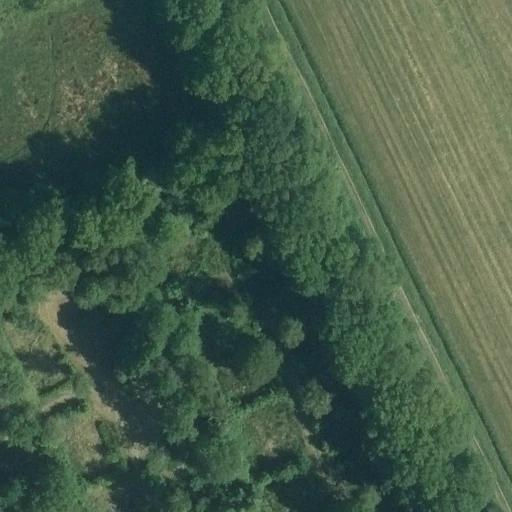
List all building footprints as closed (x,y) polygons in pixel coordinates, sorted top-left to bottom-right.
[(162,277),(173,271),(154,239),(143,246),(162,277)] [(297,268),(291,271),(294,278),(300,275),(297,268)] [(220,347),(207,325),(201,328),(195,318),(182,326),(201,358),(220,347)] [(9,339),(25,376),(37,371),(28,349),(33,347),(26,331),(9,339)] [(332,335),(324,339),(328,349),(337,345),(332,335)] [(153,336),(148,340),(152,346),(158,343),(153,336)] [(220,393),(225,404),(258,388),(253,377),(220,393)] [(179,397),(172,401),(175,407),(182,403),(179,397)] [(209,443),(199,448),(202,454),(212,448),(209,443)] [(10,479),(35,470),(31,458),(6,466),(10,479)] [(83,462),(83,474),(98,475),(98,462),(83,462)] [(275,511),(283,511),(289,510),(276,482),(264,487),(275,511)] [(111,511),(100,492),(89,498),(96,511),(111,511)]
